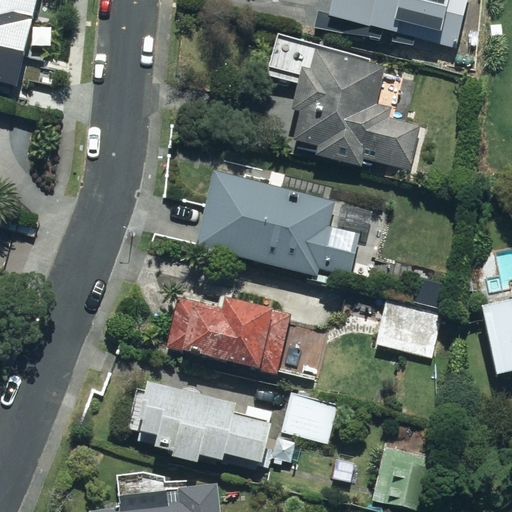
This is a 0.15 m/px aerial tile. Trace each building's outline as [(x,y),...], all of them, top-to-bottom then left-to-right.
[(0,0),(0,79),(19,84),(39,0),(0,0)] [(324,0),(318,33),(423,52),(436,0),(324,0)] [(371,110),(379,74),(367,70),(369,62),(267,40),(258,83),(290,90),(282,126),(290,128),(285,151),(306,156),(305,162),(357,173),(359,163),(406,174),(415,132),(385,126),(387,113),(371,110)] [(207,251),(325,278),(327,269),(355,276),(359,256),(331,249),(343,200),(225,173),(207,251)] [(187,301),(178,348),(275,368),(287,308),(242,299),(239,312),(187,301)] [(393,300),(381,346),(435,360),(447,314),(393,300)] [(484,320),(495,376),(511,372),(511,301),(481,308),(484,320)] [(251,402),(163,382),(152,433),(171,437),(167,452),(212,462),(214,455),(236,461),(238,453),(276,461),(284,425),(248,416),(251,402)] [(298,393),(288,434),(332,446),(341,414),(298,393)] [(96,511),(220,511),(217,484),(176,488),(178,504),(96,511)]
